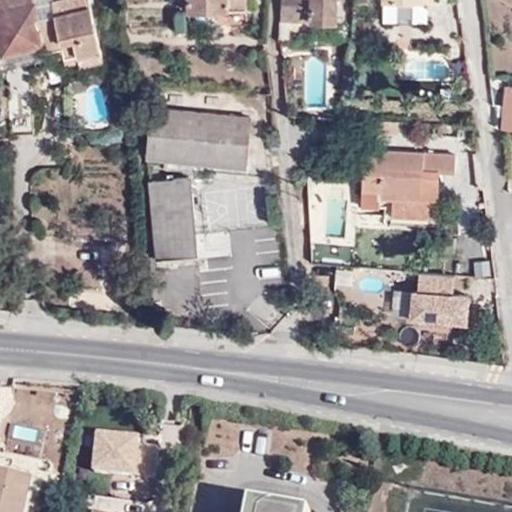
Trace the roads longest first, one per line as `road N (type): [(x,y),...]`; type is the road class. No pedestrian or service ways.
road 1 (primary): [(173,364),(511,436)]
road 2 (primary): [(511,397),(173,364)]
road 3 (residential): [(472,0),(511,297)]
road 4 (primary): [(0,348),(173,364)]
road 5 (unknown): [(179,365),(173,511)]
